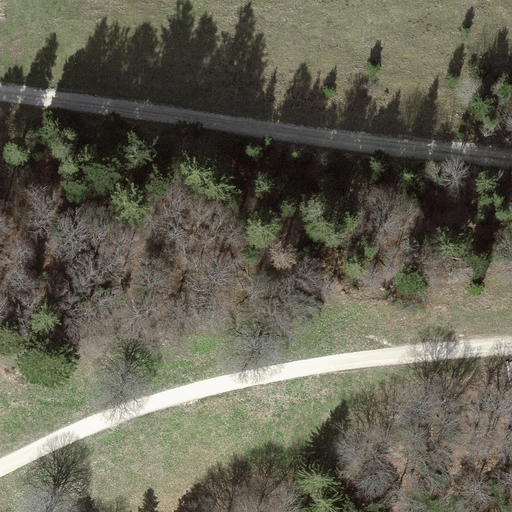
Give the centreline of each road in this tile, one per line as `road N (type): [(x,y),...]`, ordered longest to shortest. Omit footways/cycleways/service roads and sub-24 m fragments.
road 1 (track): [(511,346),(249,371),(177,387),(73,426),(0,465)]
road 2 (track): [(0,92),(511,157)]
